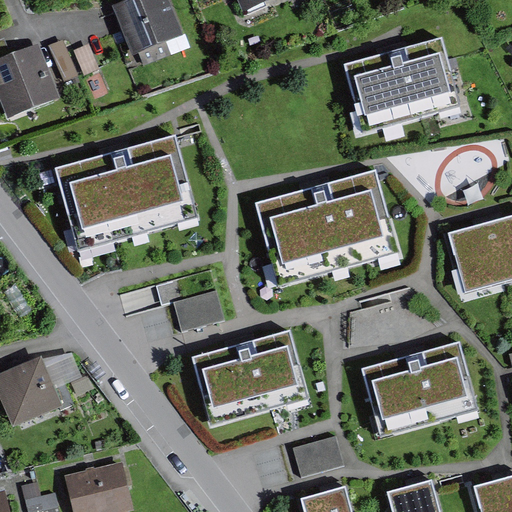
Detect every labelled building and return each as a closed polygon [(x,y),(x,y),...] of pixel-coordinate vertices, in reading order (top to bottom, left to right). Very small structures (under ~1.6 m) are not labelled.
[(166,0),(131,0),(109,9),(130,64),(183,43),(166,0)] [(235,0),(244,22),(298,3),(300,9),(324,0),(235,0)] [(66,82),(79,77),(64,45),(52,51),(66,82)] [(445,49),(347,83),(365,135),(463,101),(445,49)] [(90,50),(75,56),(86,81),(101,74),(90,50)] [(39,54),(0,68),(0,103),(8,124),(59,104),(39,54)] [(187,152),(63,181),(77,241),(201,212),(187,152)] [(378,178),(253,209),(270,275),(395,243),(378,178)] [(511,228),(488,236),(501,274),(511,270),(511,228)] [(488,236),(453,247),(466,285),(501,274),(488,236)] [(173,300),(217,289),(212,269),(168,280),(173,300)] [(184,331),(227,318),(219,289),(175,302),(184,331)] [(281,330),(174,366),(193,423),(300,387),(281,330)] [(470,342),(377,374),(392,417),(485,385),(470,342)] [(36,365),(0,379),(0,417),(5,429),(54,409),(36,365)] [(340,422),(289,440),(301,475),(352,458),(340,422)] [(127,511),(117,471),(66,484),(72,511),(127,511)] [(511,511),(511,474),(472,485),(479,511),(511,511)] [(441,511),(432,477),(382,491),(387,511),(441,511)] [(356,511),(349,484),(299,497),(302,511),(356,511)]
